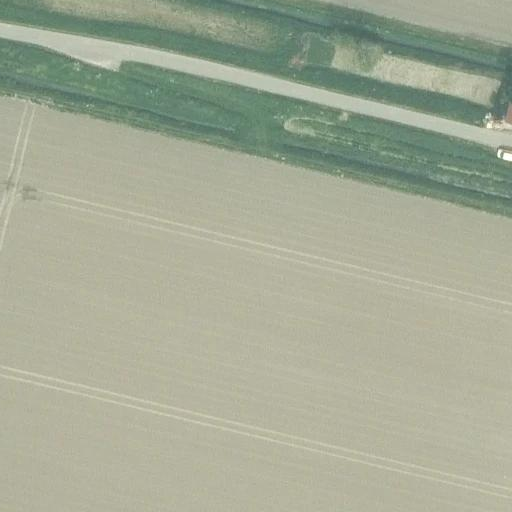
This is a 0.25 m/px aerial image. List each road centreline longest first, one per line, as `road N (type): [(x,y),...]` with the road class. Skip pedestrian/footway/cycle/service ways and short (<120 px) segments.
road 1 (unclassified): [(511,142),(170,61),(0,30)]
road 2 (track): [(118,67),(248,114),(260,158)]
